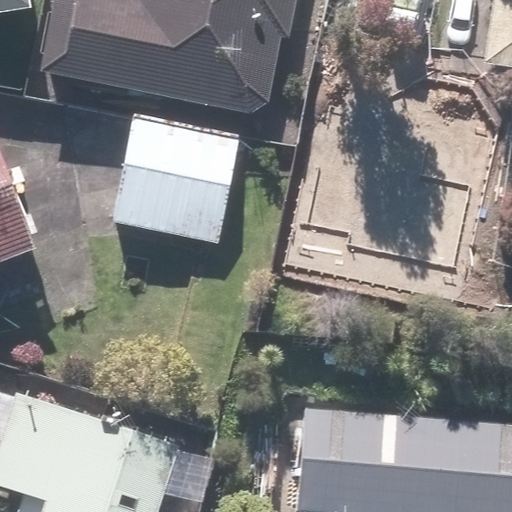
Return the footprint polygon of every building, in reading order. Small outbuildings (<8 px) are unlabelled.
[(21,0),(0,0),(0,27),(24,25),(21,0)] [(268,108),(293,0),(135,0),(135,2),(123,0),(49,0),(35,83),(249,120),(268,108)] [(511,5),(493,4),(486,76),(511,78),(511,5)] [(235,130),(123,117),(110,234),(223,246),(235,130)] [(410,150),(327,134),(303,258),(386,274),(410,150)] [(0,272),(30,262),(0,179),(0,272)] [(156,511),(177,455),(17,397),(0,444),(0,495),(21,503),(18,511),(156,511)] [(511,511),(511,429),(301,416),(295,511),(511,511)]
